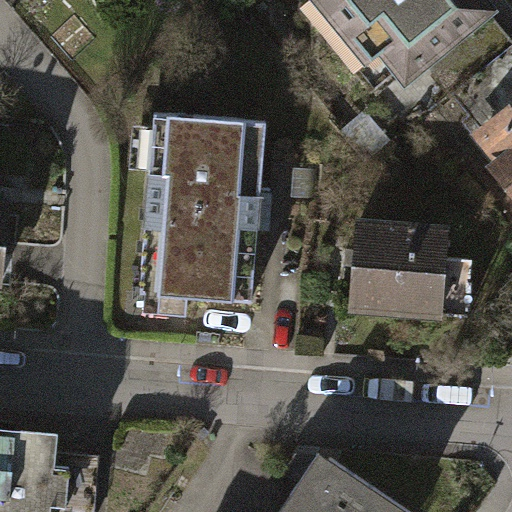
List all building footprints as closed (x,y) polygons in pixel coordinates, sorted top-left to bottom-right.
[(491,0),(311,0),(377,79),(390,69),(406,89),(430,69),(493,17),(501,11),(491,0)] [(430,69),(451,95),(511,44),(511,40),(493,17),(430,69)] [(511,113),(511,44),(451,95),(485,135),(511,113)] [(263,122),(153,113),(138,291),(251,299),(263,122)] [(511,113),(485,135),(511,168),(511,113)] [(355,223),(351,304),(465,310),(468,256),(445,255),(447,228),(355,223)] [(0,511),(45,511),(46,499),(66,501),(68,464),(48,462),(49,452),(51,430),(0,426),(0,511)] [(93,511),(97,455),(49,452),(48,462),(68,464),(66,501),(46,499),(45,511),(93,511)] [(278,511),(405,511),(408,508),(320,452),(278,511)]
